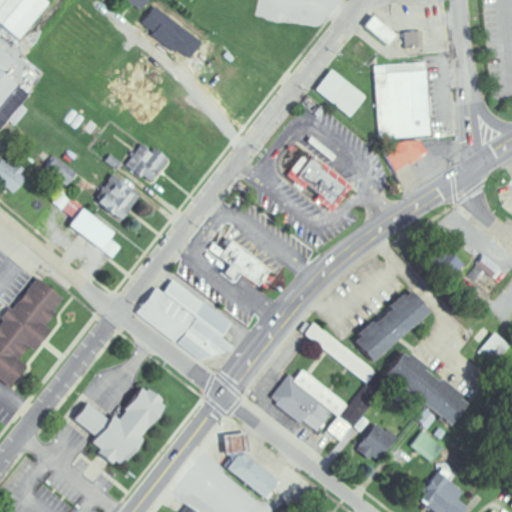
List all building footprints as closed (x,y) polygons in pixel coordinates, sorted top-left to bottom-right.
[(0,0),(46,0),(48,1),(18,39),(0,24),(0,0)] [(146,0),(139,10),(126,0),(146,0)] [(388,45),(397,35),(371,14),(363,25),(388,45)] [(404,32),(405,49),(424,48),(423,31),(404,32)] [(0,130),(27,93),(3,75),(15,60),(0,49),(0,130)] [(424,61),(429,134),(377,138),(372,65),(424,61)] [(353,116),(366,94),(327,70),(313,92),(353,116)] [(415,134),(381,152),(390,171),(425,153),(415,134)] [(167,157),(153,149),(152,151),(139,144),(126,169),(152,183),(167,157)] [(354,183),(307,147),(286,175),(333,211),(354,183)] [(66,185),(76,171),(53,156),(43,169),(66,185)] [(27,173),(16,162),(11,167),(0,158),(0,183),(9,192),(27,173)] [(140,195),(113,175),(93,201),(120,222),(140,195)] [(79,203),(62,190),(53,202),(69,215),(79,203)] [(66,225),(113,260),(123,247),(110,238),(114,233),(79,207),(66,225)] [(276,265),(225,226),(198,264),(250,301),(276,265)] [(463,264),(445,251),(435,265),(453,278),(463,264)] [(500,268),(484,254),(475,264),(491,278),(500,268)] [(62,300),(35,279),(11,311),(9,309),(0,320),(0,380),(8,386),(24,365),(17,359),(27,346),(32,350),(48,329),(43,325),(62,300)] [(231,322),(170,279),(161,292),(153,287),(134,314),(209,367),(226,342),(220,338),(231,322)] [(354,340),(411,291),(428,310),(370,359),(354,340)] [(378,372),(313,322),(304,334),(369,384),(378,372)] [(509,346),(493,333),(476,353),(492,367),(509,346)] [(460,395),(421,370),(423,367),(398,350),(380,377),(449,422),(460,405),(456,402),(460,395)] [(317,433),(332,413),(338,417),(327,431),(342,442),(362,414),(302,370),(296,378),(290,374),(271,400),(317,433)] [(70,420),(93,436),(87,445),(117,467),(163,402),(139,385),(112,422),(83,402),(70,420)] [(394,437),(375,422),(355,448),(374,463),(394,437)] [(224,469),(264,499),(277,481),(239,453),(248,441),(232,429),(218,447),(232,458),(224,469)] [(409,446),(430,463),(443,447),(421,430),(409,446)] [(464,492),(436,472),(416,499),(433,511),(442,511),(443,511),(461,511),(466,506),(458,500),(464,492)]
